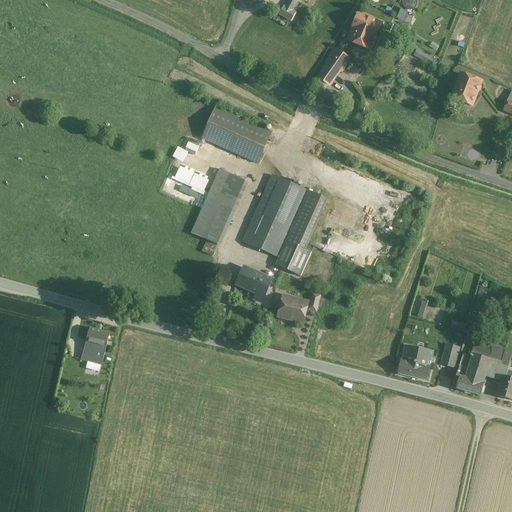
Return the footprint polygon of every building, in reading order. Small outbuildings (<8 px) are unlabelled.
[(295,0),(289,0),(285,8),(292,12),(298,2),(295,0)] [(285,8),(284,7),(279,15),(291,22),(296,14),(292,12),(285,8)] [(400,9),(396,19),(411,25),(415,15),(400,9)] [(382,25),(359,16),(349,41),(372,50),(382,25)] [(431,64),(434,58),(417,50),(414,56),(431,64)] [(340,54),(334,51),(332,55),(333,55),(338,59),(340,54)] [(338,59),(333,55),(332,55),(327,63),(329,64),(339,72),(345,64),(338,59)] [(329,64),(319,78),(329,85),(339,72),(329,64)] [(481,83),(462,75),(452,99),(472,107),(481,83)] [(271,134),(216,109),(202,139),(258,164),(271,134)] [(196,205),(207,179),(177,166),(171,180),(177,183),(172,194),(196,205)] [(371,184),(348,169),(334,188),(345,196),(348,192),(357,198),(357,197),(360,199),(371,184)] [(220,170),(191,234),(203,239),(231,175),(220,170)] [(231,175),(203,239),(217,245),(246,181),(231,175)] [(309,192),(272,176),(242,242),(279,259),(286,242),(309,192)] [(309,192),(286,242),(305,250),(327,200),(309,192)] [(305,250),(286,242),(279,259),(276,266),(300,276),(311,253),(305,250)] [(272,281),(243,268),(236,284),(257,293),(254,300),(262,303),(272,281)] [(475,301),(490,307),(496,292),(481,286),(475,301)] [(313,295),(309,310),(316,312),(320,297),(313,295)] [(308,304),(283,297),(278,317),(303,323),(308,304)] [(419,300),(414,317),(421,320),(426,302),(419,300)] [(466,325),(452,321),(451,328),(464,332),(466,325)] [(110,334),(91,329),(85,349),(105,355),(110,334)] [(492,351),(474,345),(470,357),(462,355),(456,378),(460,379),(457,389),(481,396),(484,385),(483,384),(485,377),(502,382),(504,376),(506,368),(501,366),(502,363),(496,361),(500,349),(493,347),(492,347),(493,348),(492,351)] [(430,352),(405,347),(409,348),(406,363),(402,362),(399,374),(427,381),(430,368),(426,367),(430,352)] [(105,355),(85,349),(82,361),(101,366),(105,355)] [(506,350),(500,349),(496,361),(502,363),(506,350)] [(511,355),(511,352),(506,350),(502,363),(501,366),(506,368),(508,368),(511,355)] [(458,356),(445,353),(442,366),(454,369),(458,356)] [(511,378),(504,376),(502,382),(498,397),(511,400),(511,378)]
